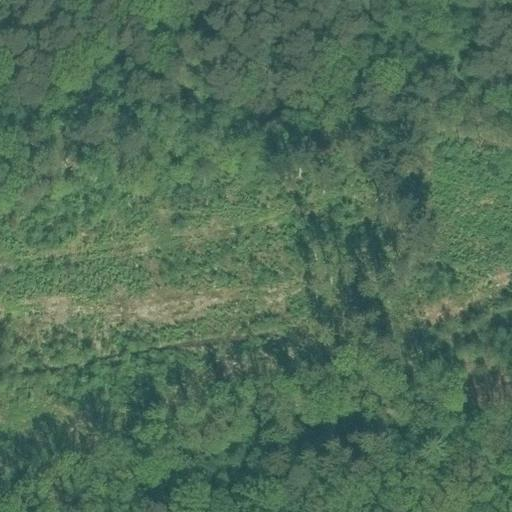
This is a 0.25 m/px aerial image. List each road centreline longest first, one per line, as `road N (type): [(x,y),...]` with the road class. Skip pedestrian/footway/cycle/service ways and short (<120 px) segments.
road 1 (track): [(28,511),(207,424),(378,386)]
road 2 (track): [(378,386),(417,404),(511,421)]
